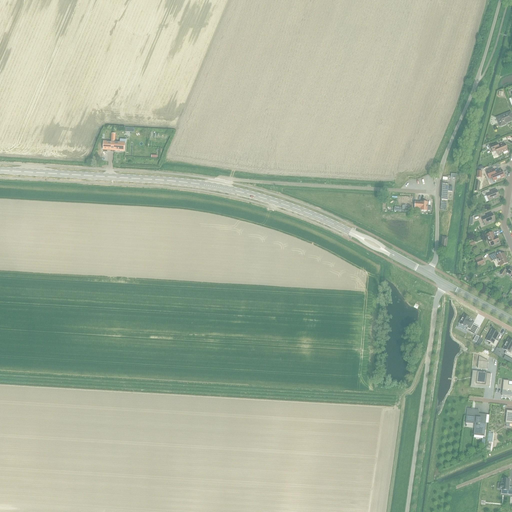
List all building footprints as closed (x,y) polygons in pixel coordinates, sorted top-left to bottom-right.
[(500,127),(506,124),(505,123),(511,120),(511,115),(511,112),(496,118),(500,127)] [(120,142),(104,141),(103,150),(124,151),(125,143),(126,143),(126,139),(120,139),(120,142)] [(497,143),(490,146),(493,152),(496,151),(498,155),(507,151),(504,144),(498,146),(497,143)] [(488,177),(491,176),(493,181),(504,177),(501,170),(494,172),(493,169),(486,172),(488,177)] [(448,186),(448,184),(449,181),(449,177),(443,177),(442,180),(440,210),(447,210),(447,201),(447,192),(448,192),(448,191),(452,191),(452,186),(448,186)] [(482,195),(486,194),(489,201),(499,197),(496,190),(490,192),(489,189),(481,192),(482,195)] [(415,202),(414,208),(420,209),(420,211),(427,211),(431,211),(431,207),(427,206),(428,202),(415,202)] [(484,212),(477,215),(479,219),(481,217),(485,225),(495,221),(492,213),(485,216),(484,212)] [(489,240),(488,240),(490,246),(499,242),(497,237),(494,238),(492,232),(486,234),(489,240)] [(496,253),(489,256),(491,261),(497,259),(500,266),(508,263),(504,253),(497,256),(496,253)] [(460,324),(458,327),(466,331),(466,330),(475,335),(479,328),(472,324),(474,322),(469,319),(469,318),(464,315),(459,324),(460,324)] [(491,330),(486,340),(490,342),(489,344),(495,347),(498,341),(495,340),(498,334),(491,330)] [(511,341),(508,339),(503,349),(506,351),(505,354),(511,357),(511,348),(511,349),(511,348),(511,341)] [(479,356),(477,368),(487,369),(488,362),(487,362),(488,361),(479,356)] [(472,380),(471,386),(478,387),(478,384),(485,385),(489,385),(491,374),(487,373),(478,372),(479,371),(473,371),(472,371),(473,371),(473,377),(475,377),(474,380),(472,380)] [(503,380),(501,396),(511,396),(511,380),(509,381),(503,380)] [(484,436),(486,415),(479,414),(479,410),(467,409),(466,422),(474,423),(473,435),(484,436)] [(498,484),(498,489),(501,489),(501,494),(511,495),(511,492),(511,487),(509,487),(510,479),(509,479),(509,478),(505,478),(505,479),(502,479),(502,484),(498,484)]
